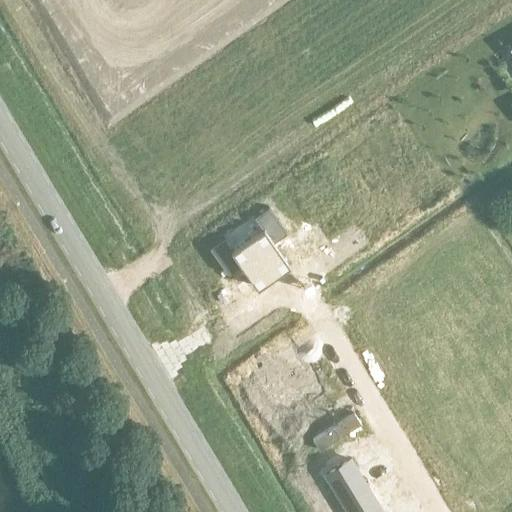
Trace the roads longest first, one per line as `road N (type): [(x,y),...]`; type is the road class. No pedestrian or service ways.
road 1 (tertiary): [(235,511),(0,115)]
road 2 (residential): [(293,278),(434,511)]
